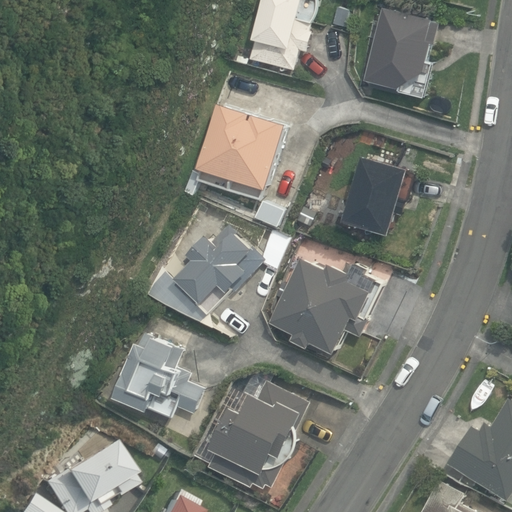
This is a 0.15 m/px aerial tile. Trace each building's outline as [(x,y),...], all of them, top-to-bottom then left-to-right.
[(269,0),(255,58),(300,69),(304,49),(312,51),(317,30),(314,29),(316,21),(318,21),(322,0),(269,0)] [(349,26),(354,8),(341,5),(336,23),(349,26)] [(405,90),(429,96),(437,61),(433,60),(438,42),(434,41),(440,18),(391,6),(373,78),(377,79),(376,85),(404,92),(405,90)] [(204,166),(274,187),(293,122),(226,101),(204,166)] [(352,219),(396,232),(402,212),(407,213),(411,198),(407,197),(416,166),(371,154),(352,219)] [(181,282),(214,312),(271,257),(234,221),(219,237),(214,233),(188,259),(193,265),(182,276),(185,278),(181,282)] [(319,339),(342,350),(353,330),(366,336),(375,317),(372,315),(388,280),(382,278),(383,276),(350,261),(348,267),(336,261),(333,266),(309,254),(278,319),(302,331),(299,337),(316,345),(319,339)] [(123,393),(171,413),(176,410),(181,406),(182,402),(198,409),(207,387),(189,380),(192,373),(178,367),(186,348),(149,333),(123,393)] [(258,481),(269,486),(271,482),(277,485),(290,460),(297,452),(300,443),(300,430),(315,401),(270,378),(264,393),(259,391),(250,411),(236,404),(217,446),(222,448),(214,464),(256,485),(258,481)] [(240,398),(245,387),(235,383),(230,394),(240,398)] [(453,462),(511,498),(511,396),(495,425),(488,421),(483,429),(476,424),(453,462)] [(43,480),(61,511),(78,511),(83,509),(84,511),(96,511),(108,505),(105,500),(137,481),(112,439),(43,480)] [(165,457),(171,448),(161,442),(155,451),(165,457)] [(478,511),(463,504),(470,491),(444,477),(425,511),(478,511)] [(59,511),(31,493),(18,511),(59,511)] [(196,511),(198,510),(171,495),(161,511),(196,511)]
